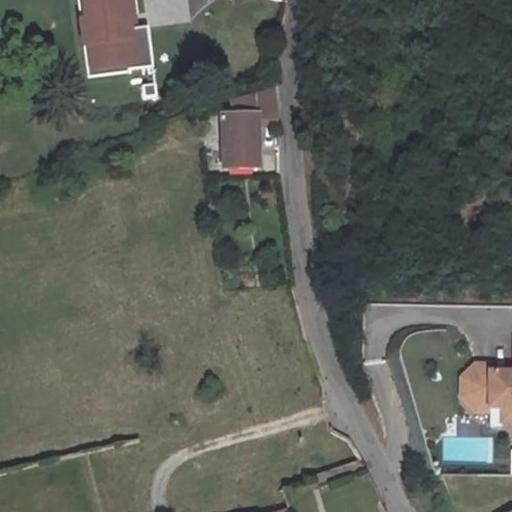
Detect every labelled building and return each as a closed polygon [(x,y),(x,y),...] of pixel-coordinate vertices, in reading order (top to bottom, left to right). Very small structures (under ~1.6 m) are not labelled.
[(91,0),(93,0),(95,0),(99,23),(90,24),(99,82),(139,76),(139,73),(151,71),(156,100),(167,99),(157,30),(135,33),(133,19),(137,18),(134,0),(91,0)] [(266,171),(266,134),(266,124),(282,120),(284,93),(239,106),(240,122),(231,123),(233,174),(266,171)] [(266,124),(266,134),(282,130),(282,120),(266,124)] [(466,398),(511,398),(511,367),(494,368),(494,362),(477,362),(467,374),(466,398)] [(511,398),(466,398),(478,408),(493,408),(493,404),(506,403),(505,418),(511,418),(511,398)] [(274,451),(275,456),(284,488),(293,486),(294,489),(320,478),(311,442),(274,451)] [(284,488),(275,456),(234,468),(246,511),(299,511),(294,489),(293,486),(284,488)]
